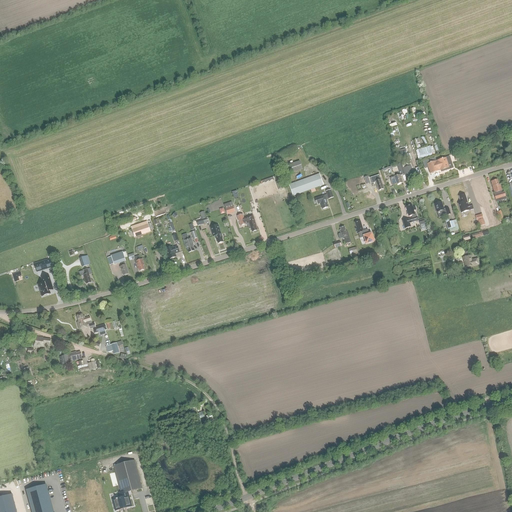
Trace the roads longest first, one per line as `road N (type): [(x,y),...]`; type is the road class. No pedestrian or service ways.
road 1 (unclassified): [(511,163),(90,299),(0,312)]
road 2 (track): [(253,511),(219,412),(199,387),(17,324)]
road 3 (tertiary): [(206,511),(511,399)]
